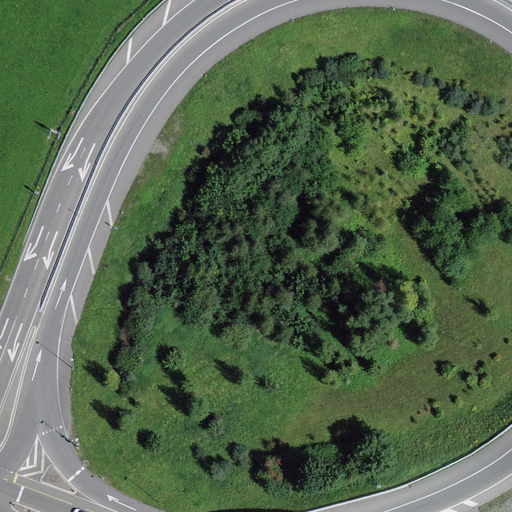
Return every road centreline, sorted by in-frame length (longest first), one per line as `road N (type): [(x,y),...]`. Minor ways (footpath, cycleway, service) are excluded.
road 1 (motorway): [(40,378),(99,212),(144,117),(210,40),(279,0)]
road 2 (motorway): [(210,0),(157,46),(102,121),(0,372)]
road 3 (motorway): [(120,511),(72,461),(40,378)]
